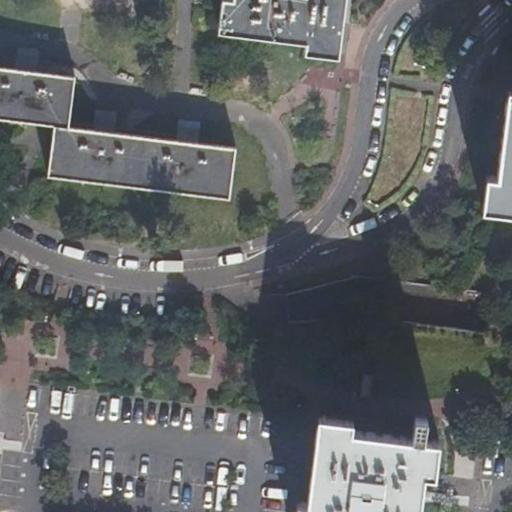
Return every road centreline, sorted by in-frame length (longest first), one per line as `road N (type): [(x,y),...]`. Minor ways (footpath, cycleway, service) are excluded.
road 1 (residential): [(511,14),(489,32),(452,151),(416,204),(383,233),(347,248),(265,258)]
road 2 (residential): [(417,0),(361,97),(354,152),(331,203),(265,258)]
road 3 (residential): [(265,258),(204,276),(139,276),(93,269),(0,232)]
